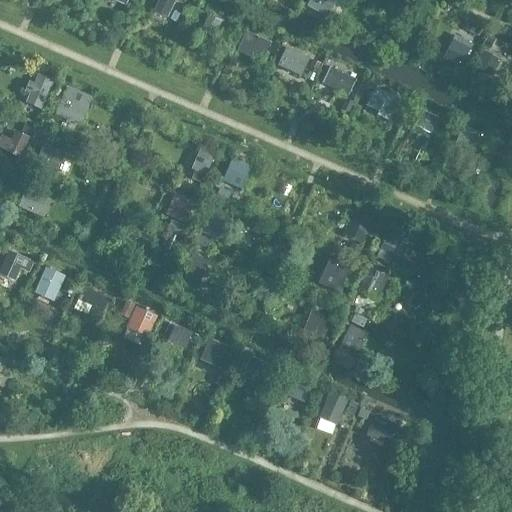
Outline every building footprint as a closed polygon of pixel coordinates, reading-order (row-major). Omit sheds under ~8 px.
[(181,4),(171,0),(157,0),(150,16),(171,26),(181,4)] [(334,0),(308,0),(304,7),(325,18),(334,0)] [(233,22),(212,13),(202,35),(224,44),(233,22)] [(407,50),(418,30),(397,18),(386,39),(407,50)] [(270,42),(249,33),(240,55),(261,64),(270,42)] [(474,44),(454,33),(443,54),(463,65),(474,44)] [(312,57),(290,48),(281,70),(302,79),(312,57)] [(352,75),(332,64),(320,85),(341,96),(352,75)] [(51,89),(30,78),(19,99),(40,110),(51,89)] [(397,97),(376,88),(366,110),(388,119),(397,97)] [(90,103),(68,94),(59,115),(80,125),(90,103)] [(422,108),(414,128),(434,135),(442,115),(422,108)] [(465,125),(459,142),(482,150),(487,133),(465,125)] [(30,140),(13,133),(6,150),(23,157),(30,140)] [(63,155),(42,144),(31,165),(51,176),(63,155)] [(216,157),(195,148),(185,169),(207,179),(216,157)] [(252,171),(230,161),(221,183),(243,192),(252,171)] [(12,178),(0,172),(0,198),(3,199),(12,178)] [(49,196),(28,185),(17,206),(37,217),(49,196)] [(195,204),(174,195),(164,216),(186,226),(195,204)] [(229,221),(208,212),(198,234),(220,243),(229,221)] [(370,224),(349,215),(339,237),(361,246),(370,224)] [(177,236),(160,229),(153,246),(170,253),(177,236)] [(407,242),(386,233),(377,255),(398,264),(407,242)] [(31,262),(11,252),(1,273),(22,283),(31,262)] [(212,263),(190,254),(181,275),(202,285),(212,263)] [(347,273),(326,264),(317,286),(338,295),(347,273)] [(61,284),(41,273),(30,294),(50,305),(61,284)] [(392,286),(371,277),(362,298),(383,308),(392,286)] [(103,298),(83,288),(73,310),(94,319),(103,298)] [(148,321),(127,310),(116,331),(137,342),(148,321)] [(334,319),(313,310),(303,331),(325,341),(334,319)] [(370,331),(349,322),(339,344),(361,353),(370,331)] [(192,333),(172,323),(162,344),(182,354),(192,333)] [(224,356),(203,345),(192,366),(212,377),(224,356)] [(271,365),(251,356),(241,377),(262,386),(271,365)] [(304,390),(284,379),(273,399),(293,410),(304,390)] [(60,392),(66,395),(70,387),(64,384),(60,392)] [(350,404),(330,395),(320,416),(340,425),(350,404)] [(398,428),(377,417),(366,438),(387,449),(398,428)]
